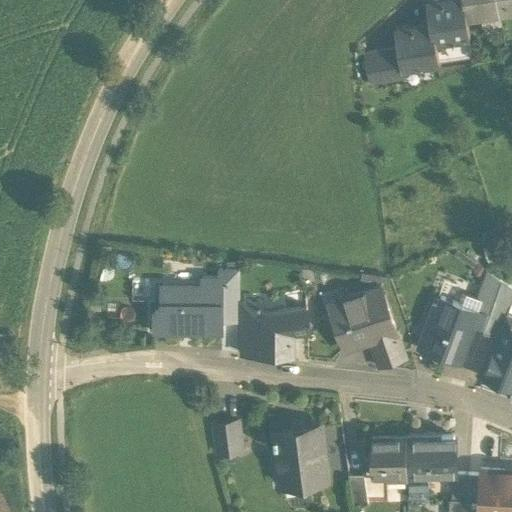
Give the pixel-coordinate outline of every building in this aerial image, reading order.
[(443,0),(424,3),(428,24),(429,24),(432,43),(434,43),(450,40),(451,42),(453,41),(453,40),(468,37),(465,18),(464,19),(461,0),(443,0)] [(495,0),(461,0),(464,19),(465,18),(497,13),(495,0)] [(511,0),(495,0),(497,13),(511,10),(511,0)] [(428,24),(392,31),(396,50),(399,70),(401,70),(437,63),(434,43),(432,43),(429,24),(428,24)] [(396,50),(362,56),(367,86),(402,80),(401,70),(399,70),(396,50)] [(155,334),(221,334),(221,322),(221,295),(237,295),(237,271),(219,271),(219,279),(202,279),(202,290),(161,290),(162,312),(155,312),(155,334)] [(379,290),(327,308),(330,316),(326,323),(328,328),(335,332),(343,353),(368,344),(395,335),(379,290)] [(237,295),(221,295),(221,322),(237,322),(237,295)] [(477,313),(440,300),(435,313),(438,314),(425,350),(422,349),(422,351),(459,364),(472,328),(477,313)] [(509,305),(495,300),(493,306),(484,332),(483,335),(496,340),(501,326),(509,305)] [(493,306),(481,302),(477,313),(472,328),(484,332),(493,306)] [(259,303),(244,304),(244,330),(258,330),(258,315),(259,315),(259,303)] [(259,315),(258,315),(258,330),(259,355),(290,354),(290,330),(306,329),(305,308),(259,315)] [(511,330),(501,326),(496,340),(483,372),(511,383),(511,330)] [(258,330),(244,330),(244,355),(259,355),(258,330)] [(395,335),(368,344),(377,370),(404,361),(395,335)] [(236,421),(212,425),(217,453),(240,449),(236,421)] [(318,427),(273,433),(279,480),(305,476),(306,483),(325,480),(318,427)] [(453,438),(405,439),(406,475),(451,474),(451,473),(452,473),(451,452),(453,452),(453,438)] [(405,439),(370,439),(371,478),(406,477),(406,475),(405,439)] [(511,511),(511,473),(480,471),(478,506),(506,508),(505,511),(511,511)] [(467,473),(452,473),(451,473),(451,474),(450,501),(466,500),(467,473)] [(362,477),(347,476),(352,508),(367,508),(362,477)]
